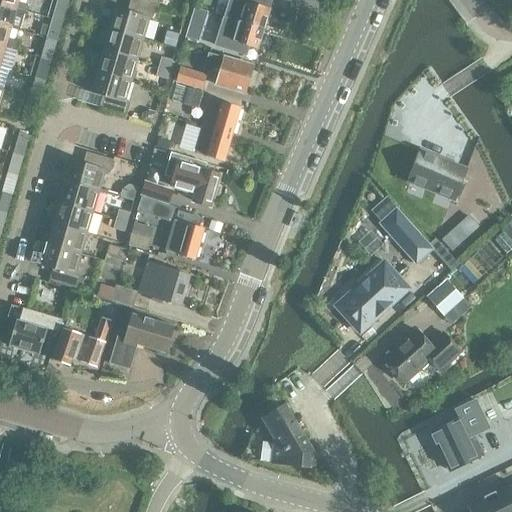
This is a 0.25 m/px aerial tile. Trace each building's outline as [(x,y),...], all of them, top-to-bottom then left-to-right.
[(18,0),(0,0),(0,5),(25,12),(27,6),(18,3),(18,0)] [(61,22),(67,3),(57,0),(52,20),(61,22)] [(130,0),(130,2),(157,9),(159,0),(130,0)] [(264,30),(270,9),(251,4),(252,0),(230,0),(225,18),(240,22),(264,30)] [(153,21),(157,9),(130,2),(127,12),(116,9),(113,19),(109,18),(106,30),(143,40),(148,20),(153,21)] [(25,12),(0,5),(0,26),(10,29),(19,32),(25,12)] [(297,16),(293,29),(302,32),(305,18),(297,16)] [(55,42),(61,22),(52,20),(50,27),(47,36),(46,40),(55,42)] [(184,42),(193,44),(198,25),(190,22),(184,42)] [(258,50),(264,30),(240,22),(231,52),(239,54),(242,45),(258,50)] [(42,25),(40,34),(47,36),(50,27),(42,25)] [(10,29),(0,26),(0,47),(5,49),(16,52),(19,43),(7,39),(10,29)] [(137,61),(143,40),(106,30),(102,42),(106,43),(103,51),(137,61)] [(50,62),(55,42),(46,40),(40,60),(50,62)] [(137,61),(103,51),(101,60),(97,59),(94,71),(131,82),(137,61)] [(245,93),(253,66),(209,53),(204,70),(214,73),(215,69),(221,71),(217,85),(245,93)] [(170,70),(172,61),(161,58),(159,67),(170,70)] [(44,82),(50,62),(40,60),(35,79),(44,82)] [(170,70),(159,67),(156,77),(167,80),(170,70)] [(206,76),(182,69),(178,82),(203,90),(206,76)] [(125,102),(131,82),(94,71),(90,83),(94,84),(91,94),(102,97),(99,108),(126,116),(130,103),(125,102)] [(38,102),(44,82),(35,79),(29,99),(38,102)] [(188,89),(183,104),(198,108),(202,93),(188,89)] [(33,121),(38,102),(29,99),(23,119),(33,121)] [(232,136),(240,109),(210,100),(202,127),(232,136)] [(156,114),(145,111),(142,122),(153,125),(156,114)] [(224,163),(232,136),(202,127),(194,154),(224,163)] [(23,157),(28,137),(19,134),(13,154),(23,157)] [(159,138),(156,147),(169,151),(171,141),(159,138)] [(407,181),(454,200),(466,171),(420,152),(407,181)] [(68,174),(65,183),(99,192),(105,172),(110,174),(113,161),(86,153),(83,165),(68,160),(65,173),(68,174)] [(17,176),(23,157),(13,154),(8,173),(17,176)] [(210,207),(219,177),(219,176),(204,171),(205,165),(172,154),(165,175),(174,178),(171,186),(196,194),(193,202),(210,207)] [(11,195),(17,176),(8,173),(2,193),(11,195)] [(93,213),(99,192),(65,183),(63,192),(60,191),(56,203),(93,213)] [(172,191),(145,183),(141,196),(169,204),(172,191)] [(488,191),(471,208),(487,227),(505,209),(488,191)] [(0,213),(6,216),(11,195),(2,193),(0,199),(0,213)] [(93,213),(56,203),(53,215),(56,216),(53,224),(87,234),(93,213)] [(127,223),(130,214),(119,211),(116,220),(127,223)] [(382,224),(416,263),(431,250),(397,211),(382,224)] [(194,261),(203,231),(197,229),(200,219),(179,213),(167,253),(194,261)] [(127,223),(116,220),(113,229),(124,233),(127,223)] [(212,220),(209,229),(220,233),(223,224),(212,220)] [(511,220),(502,230),(511,241),(511,240),(511,220)] [(135,223),(129,246),(147,251),(153,228),(135,223)] [(81,255),(87,234),(53,224),(51,233),(48,232),(44,244),(81,255)] [(511,242),(504,233),(495,240),(506,254),(511,249),(511,242)] [(81,255),(44,244),(41,256),(44,257),(41,267),(53,270),(49,282),(77,289),(80,276),(75,275),(81,255)] [(118,258),(121,248),(109,245),(107,255),(118,258)] [(362,285),(337,307),(360,332),(408,289),(385,264),(381,259),(358,280),(362,285)] [(181,307),(190,277),(148,264),(139,295),(181,307)] [(448,280),(428,298),(443,315),(463,297),(448,280)] [(101,284),(97,297),(111,301),(115,288),(101,284)] [(115,288),(111,301),(133,307),(138,291),(116,285),(115,288)] [(58,332),(61,321),(23,309),(20,322),(16,320),(8,346),(39,355),(47,329),(58,332)] [(167,355),(175,328),(132,315),(127,333),(119,331),(109,365),(130,371),(138,346),(167,355)] [(384,359),(406,383),(431,360),(441,370),(461,351),(444,332),(430,344),(417,329),(384,359)] [(105,345),(104,344),(107,335),(98,332),(95,341),(64,330),(53,361),(70,367),(73,360),(97,369),(105,345)] [(313,461),(312,460),(311,460),(312,453),(284,407),(263,420),(275,440),(272,464),(313,469),(314,468),(315,468),(316,466),(315,462),(313,461)] [(435,431),(440,442),(437,443),(450,471),(483,455),(474,435),(468,438),(465,431),(466,431),(461,419),(435,431)] [(511,511),(511,484),(466,507),(468,511),(511,511)]
